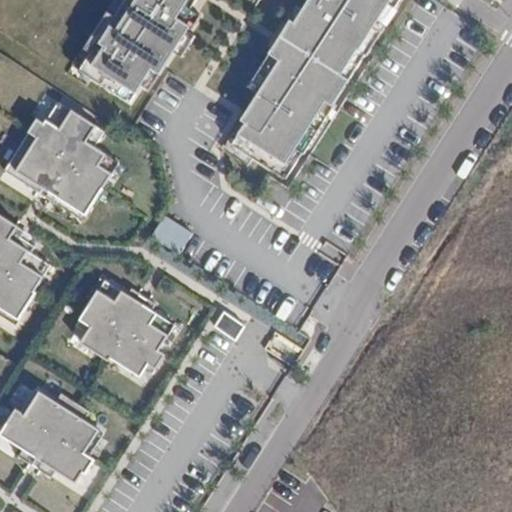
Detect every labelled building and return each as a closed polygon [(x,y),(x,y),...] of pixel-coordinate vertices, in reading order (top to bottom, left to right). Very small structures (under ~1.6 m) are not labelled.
[(122,0),(108,24),(101,19),(77,55),(84,59),(72,78),(123,110),(135,92),(143,97),(183,35),(185,36),(194,22),(184,16),(193,0),(244,0),(253,6),(257,0),(306,0),(283,37),(279,35),(251,78),(262,85),(244,112),(249,115),(235,137),(288,171),(305,145),(298,140),(329,94),(335,98),(369,46),(362,42),(388,0),(394,0),(397,2),(398,0),(122,0)] [(112,0),(101,19),(108,24),(122,0),(112,0)] [(397,2),(394,0),(388,0),(362,42),(369,46),(397,2)] [(335,98),(329,94),(298,140),(305,145),(335,98)] [(95,127),(56,104),(38,131),(31,126),(0,173),(0,179),(32,200),(36,194),(40,196),(43,198),(39,205),(48,211),(52,205),(79,223),(112,173),(99,165),(103,155),(84,142),(95,127)] [(36,194),(32,200),(39,205),(43,198),(40,196),(36,194)] [(52,205),(48,211),(75,228),(79,223),(52,205)] [(151,236),(180,253),(193,232),(165,215),(151,236)] [(0,217),(0,311),(18,322),(35,295),(32,293),(50,265),(30,252),(33,247),(28,243),(23,240),(19,238),(23,231),(0,217)] [(32,237),(23,231),(19,238),(23,240),(28,243),(32,237)] [(127,294),(105,280),(75,326),(87,333),(81,342),(109,359),(110,357),(141,377),(146,370),(152,374),(165,354),(159,350),(175,325),(152,310),(156,303),(148,298),(143,305),(141,303),(137,301),(141,294),(131,288),(127,294)] [(148,298),(141,294),(137,301),(141,303),(143,305),(148,298)] [(236,341),(246,324),(225,311),(214,328),(236,341)] [(278,332),(267,346),(289,364),(301,350),(278,332)] [(31,391),(25,400),(31,404),(37,394),(31,391)] [(31,404),(25,400),(16,414),(12,412),(0,431),(0,439),(19,451),(15,458),(29,467),(32,463),(36,465),(39,467),(36,471),(50,480),(54,473),(74,485),(81,475),(84,476),(93,461),(87,458),(96,443),(92,440),(97,432),(82,422),(87,413),(58,395),(53,404),(37,394),(31,404)] [(103,423),(87,413),(82,422),(97,432),(103,423)] [(32,463),(29,467),(36,471),(39,467),(36,465),(32,463)]
